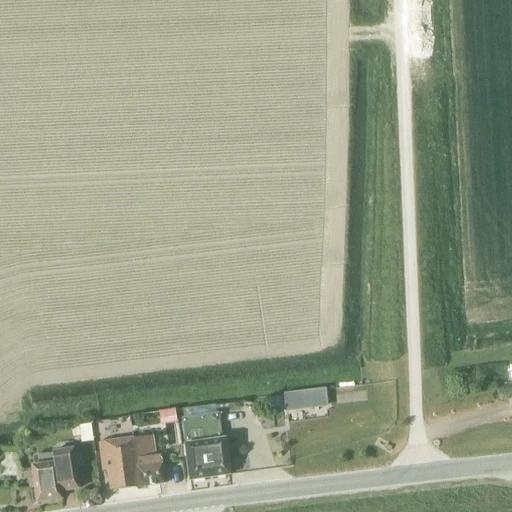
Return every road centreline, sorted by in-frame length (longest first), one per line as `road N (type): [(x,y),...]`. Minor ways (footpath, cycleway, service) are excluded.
road 1 (unclassified): [(419,474),(399,0)]
road 2 (tertiary): [(129,511),(419,474)]
